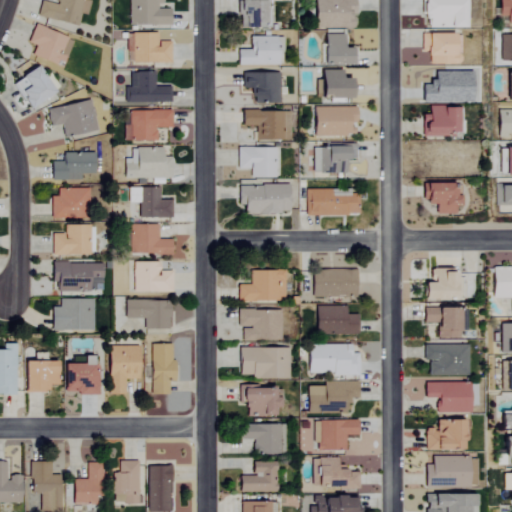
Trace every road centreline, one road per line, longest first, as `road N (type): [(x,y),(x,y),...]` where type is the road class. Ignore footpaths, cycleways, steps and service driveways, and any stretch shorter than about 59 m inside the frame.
road 1 (residential): [(391,511),(388,0)]
road 2 (residential): [(206,511),(207,0)]
road 3 (residential): [(511,239),(211,239)]
road 4 (residential): [(0,428),(208,427)]
road 5 (residential): [(10,293),(20,240),(19,155),(0,118)]
